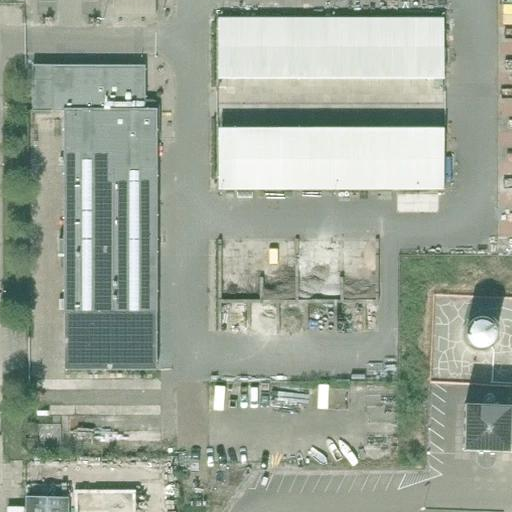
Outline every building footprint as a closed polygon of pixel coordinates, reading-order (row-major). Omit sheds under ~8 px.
[(117,0),(118,8),(160,8),(160,0),(117,0)] [(217,16),(217,75),(443,77),(443,18),(217,16)] [(144,67),(57,66),(51,66),(51,67),(32,67),(32,111),(63,111),(63,241),(58,241),(58,253),(63,253),(63,314),(110,314),(157,314),(156,110),(141,110),(141,102),(144,102),(144,67)] [(218,125),(218,189),(443,189),(443,125),(218,125)] [(286,326),(344,324),(343,293),(304,294),(303,263),(267,264),(267,295),(230,296),(231,325),(286,323),(286,326)] [(110,314),(63,314),(63,343),(110,342),(110,314)] [(157,314),(110,314),(110,342),(111,342),(111,371),(156,371),(156,326),(157,314)] [(483,352),(487,349),(490,345),(491,340),(491,335),(490,331),(487,328),(484,325),(479,323),(475,323),(470,324),(466,327),(463,332),(461,337),(462,342),(464,347),(468,350),(472,353),(477,353),(483,352)] [(110,342),(63,343),(64,372),(111,371),(111,342),(110,342)] [(509,454),(511,407),(464,405),(463,452),(478,453),(479,457),(482,459),(485,461),(489,460),(493,457),(494,453),(509,454)] [(139,415),(128,415),(127,442),(139,442),(139,415)] [(66,511),(67,498),(26,497),(25,511),(66,511)] [(429,511),(511,511),(511,505),(430,502),(429,511)]
